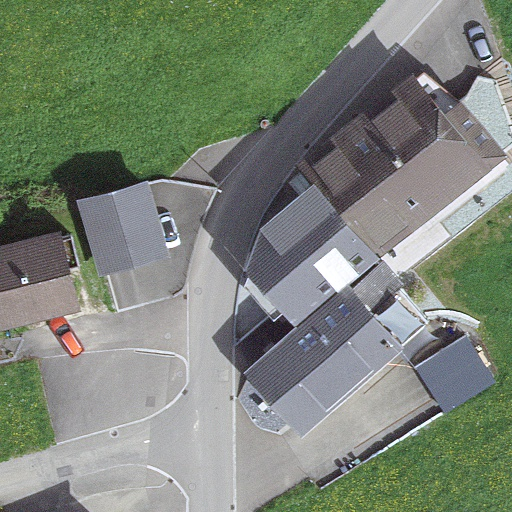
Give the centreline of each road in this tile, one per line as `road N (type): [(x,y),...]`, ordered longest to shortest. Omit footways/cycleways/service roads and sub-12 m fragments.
road 1 (residential): [(412,0),(265,161),(234,210),(215,279),(212,424)]
road 2 (residential): [(0,477),(127,439),(212,424)]
